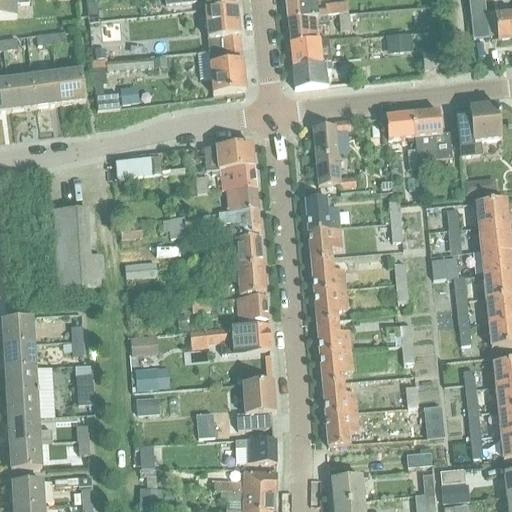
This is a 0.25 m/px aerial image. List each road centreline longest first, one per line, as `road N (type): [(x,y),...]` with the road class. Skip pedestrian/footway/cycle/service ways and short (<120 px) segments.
road 1 (residential): [(297,511),(300,436),(272,118)]
road 2 (residential): [(0,164),(272,118)]
road 3 (residential): [(272,118),(511,86)]
